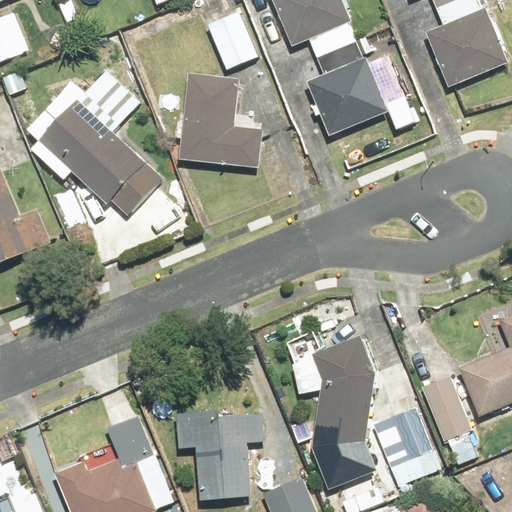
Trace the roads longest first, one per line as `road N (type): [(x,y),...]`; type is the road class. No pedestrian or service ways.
road 1 (residential): [(0,370),(309,238)]
road 2 (residential): [(309,238),(461,170),(511,181)]
road 3 (residential): [(511,225),(428,262),(400,257)]
